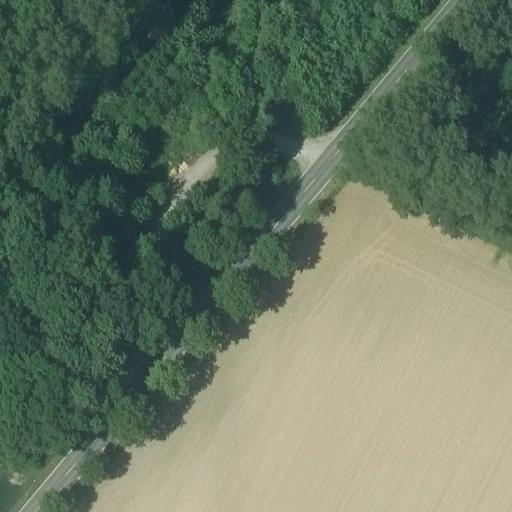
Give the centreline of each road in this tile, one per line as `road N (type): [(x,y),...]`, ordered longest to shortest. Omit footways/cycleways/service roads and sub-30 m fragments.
road 1 (secondary): [(470,0),(29,511)]
road 2 (track): [(335,155),(298,145),(242,146),(196,154),(175,175),(128,249),(123,279),(120,344),(141,380)]
road 3 (track): [(335,155),(511,246)]
